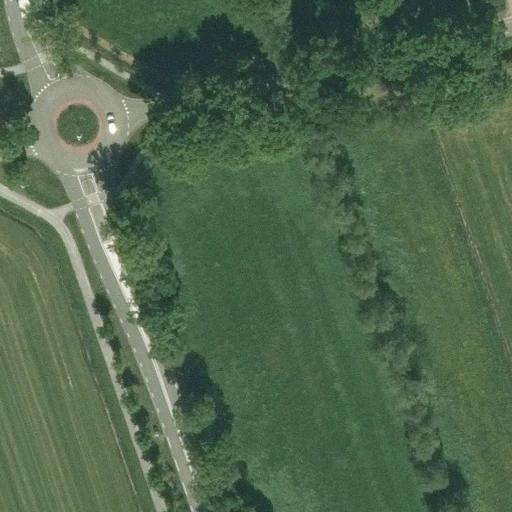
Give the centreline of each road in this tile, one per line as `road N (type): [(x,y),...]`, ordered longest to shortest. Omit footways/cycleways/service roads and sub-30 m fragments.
road 1 (unclassified): [(118,121),(511,28)]
road 2 (tertiary): [(205,511),(83,169)]
